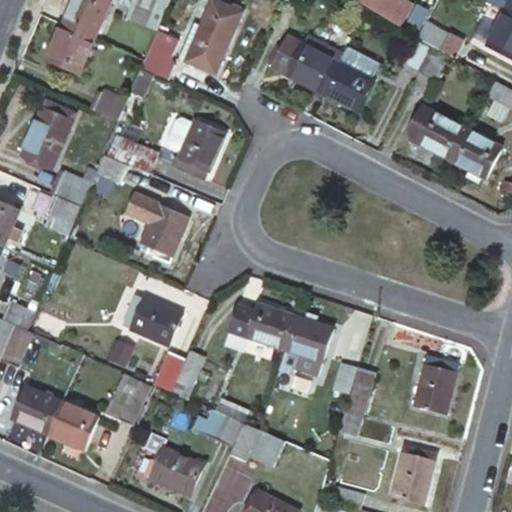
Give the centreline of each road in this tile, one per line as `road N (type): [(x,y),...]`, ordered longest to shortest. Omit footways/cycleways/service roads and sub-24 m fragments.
road 1 (residential): [(511,248),(305,145),(277,146),(260,162),(241,217),(260,250),(510,332)]
road 2 (residential): [(468,511),(510,332)]
